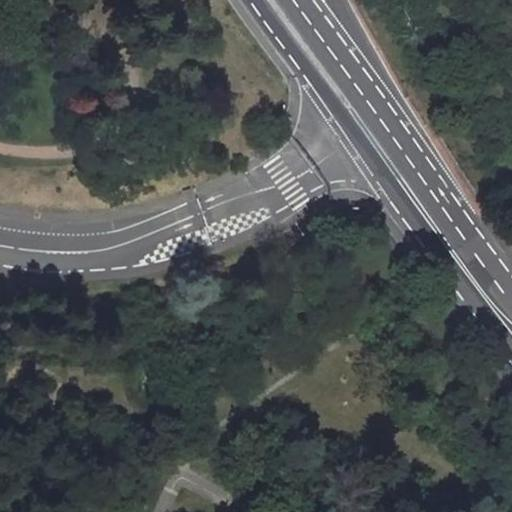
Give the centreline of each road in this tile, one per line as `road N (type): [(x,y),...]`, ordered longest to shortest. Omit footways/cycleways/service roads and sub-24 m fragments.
road 1 (secondary): [(261,0),(511,340)]
road 2 (secondary): [(511,283),(347,45)]
